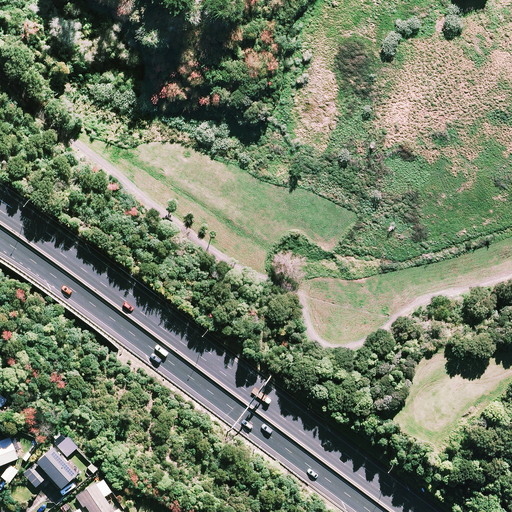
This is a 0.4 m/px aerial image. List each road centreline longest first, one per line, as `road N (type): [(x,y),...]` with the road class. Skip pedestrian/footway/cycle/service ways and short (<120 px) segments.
road 1 (trunk): [(10,208),(415,511)]
road 2 (trunk): [(370,511),(0,237)]
